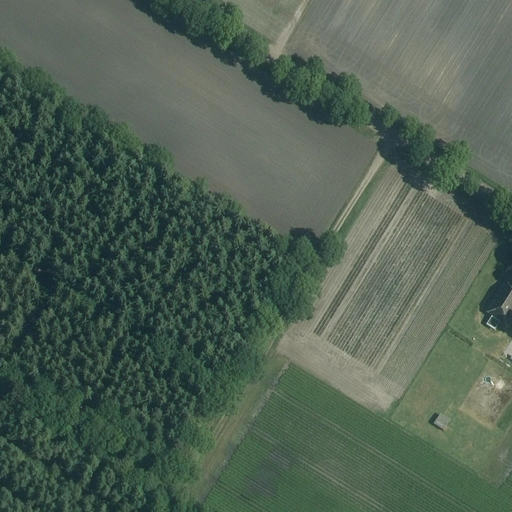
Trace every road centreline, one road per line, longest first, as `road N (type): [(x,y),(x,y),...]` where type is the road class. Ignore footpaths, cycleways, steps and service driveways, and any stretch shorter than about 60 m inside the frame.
road 1 (track): [(395,135),(163,511)]
road 2 (unclassified): [(511,209),(178,0)]
road 3 (track): [(232,401),(0,254)]
